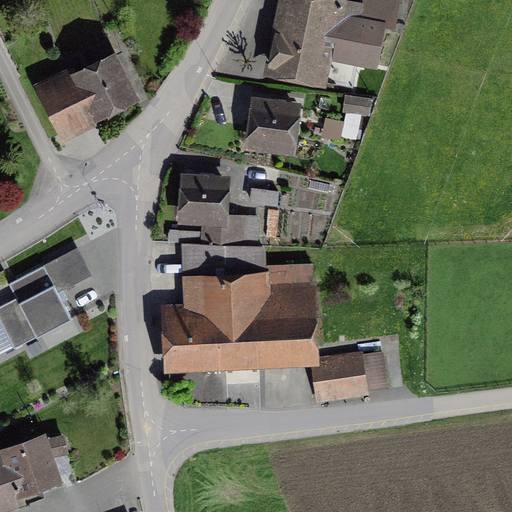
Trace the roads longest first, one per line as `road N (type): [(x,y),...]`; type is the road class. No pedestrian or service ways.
road 1 (residential): [(147,446),(511,400)]
road 2 (unclassified): [(131,160),(130,349),(147,446)]
road 3 (residential): [(131,160),(177,109),(219,0)]
road 4 (residential): [(73,198),(0,56)]
